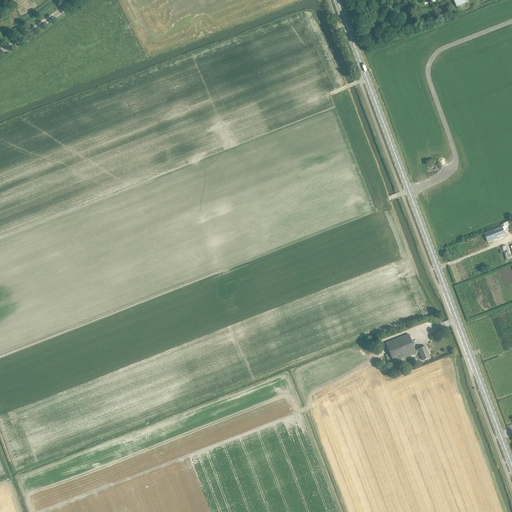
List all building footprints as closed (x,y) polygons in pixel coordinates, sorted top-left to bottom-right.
[(452,0),(456,8),(461,6),(463,10),(468,8),(465,1),(464,0),(452,0)] [(440,8),(435,10),(435,16),(440,19),(445,16),(445,10),(440,8)] [(429,174),(438,170),(435,163),(426,166),(429,174)] [(487,243),(505,236),(502,227),(484,234),(487,243)] [(389,353),(386,354),(385,355),(388,362),(389,361),(390,363),(393,362),(393,363),(419,352),(422,361),(430,358),(426,347),(415,351),(409,335),(386,344),(389,353)]
